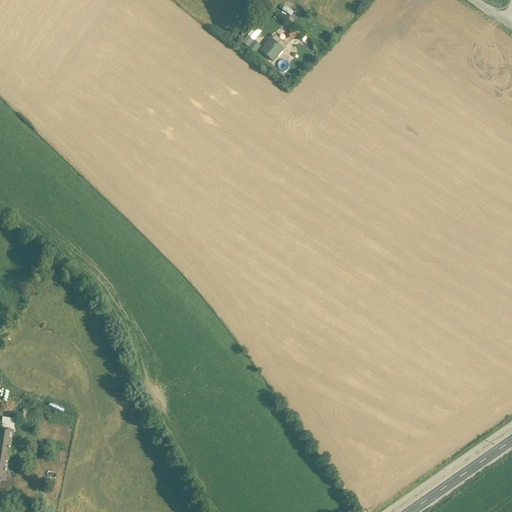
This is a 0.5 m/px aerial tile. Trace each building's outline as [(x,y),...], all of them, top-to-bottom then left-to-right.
[(297,32),(289,37),(291,41),(300,37),(297,32)] [(275,36),(268,44),(274,48),(276,45),(282,50),(286,45),(275,36)] [(261,48),(254,42),(248,48),(255,54),(261,48)] [(268,44),(261,52),(273,62),(282,50),(276,45),(274,48),(268,44)] [(13,434),(0,432),(0,452),(11,454),(13,434)] [(11,454),(0,452),(0,472),(8,473),(11,454)] [(6,484),(0,483),(0,495),(13,497),(15,480),(7,479),(6,484)]
